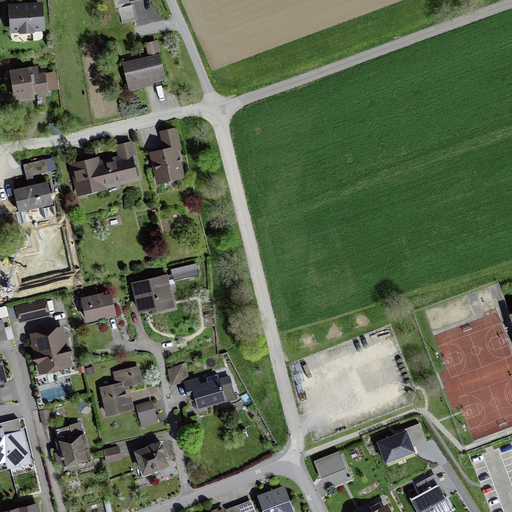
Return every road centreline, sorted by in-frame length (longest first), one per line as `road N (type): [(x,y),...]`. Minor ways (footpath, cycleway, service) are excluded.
road 1 (residential): [(289,471),(297,438),(217,107)]
road 2 (residential): [(217,107),(511,3)]
road 3 (residential): [(0,149),(217,107)]
road 4 (residential): [(289,471),(273,469),(156,511)]
